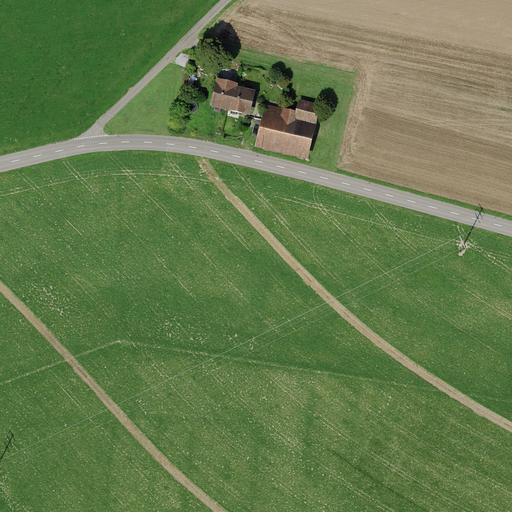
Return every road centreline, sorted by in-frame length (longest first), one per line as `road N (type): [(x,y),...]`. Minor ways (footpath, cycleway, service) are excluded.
road 1 (tertiary): [(90,144),(157,142),(251,159),(511,229)]
road 2 (unclassified): [(90,144),(100,124),(228,0)]
